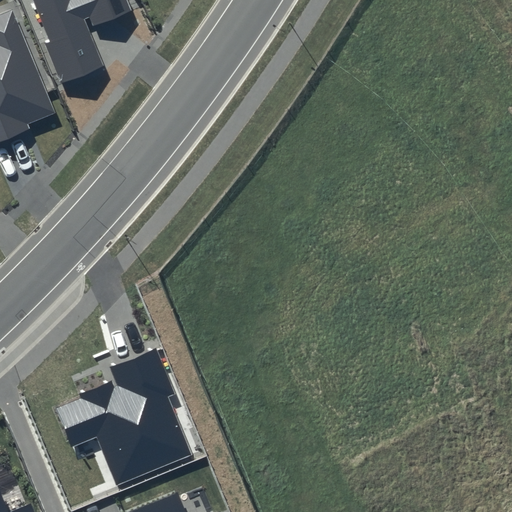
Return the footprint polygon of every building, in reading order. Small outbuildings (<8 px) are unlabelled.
[(32,0),(49,40),(44,42),(61,84),(103,65),(84,19),(89,17),(93,27),(132,10),(127,0),(32,0)] [(0,140),(29,129),(27,124),(56,112),(12,10),(0,14),(0,140)] [(176,395),(156,348),(109,367),(114,380),(79,394),(81,398),(56,409),(72,447),(97,436),(117,485),(193,454),(169,398),(176,395)] [(8,511),(0,490),(0,511),(33,511),(31,504),(10,511),(8,511)] [(186,511),(177,491),(126,511),(220,511),(219,511),(186,511)]
